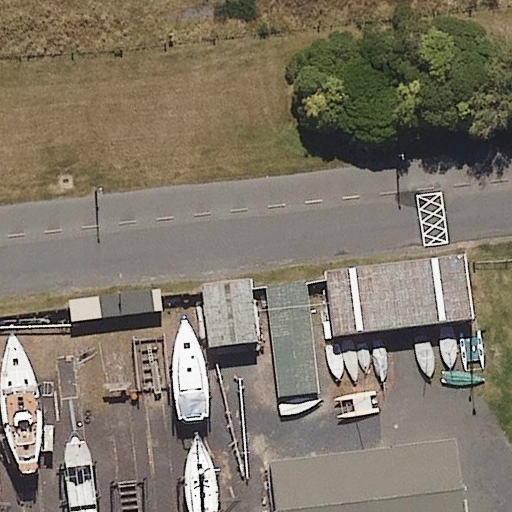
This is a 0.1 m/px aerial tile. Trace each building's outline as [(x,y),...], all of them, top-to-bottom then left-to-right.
[(463,263),(462,255),(325,270),(326,281),(332,336),(469,320),(463,263)] [(306,278),(264,283),(265,289),(277,399),(320,394),(307,283),(306,278)] [(250,290),(249,280),(200,286),(201,292),(207,349),(256,343),(250,290)] [(161,296),(160,289),(67,300),(68,307),(70,322),(163,312),(161,296)] [(462,511),(454,440),(269,462),(274,511),(462,511)]
